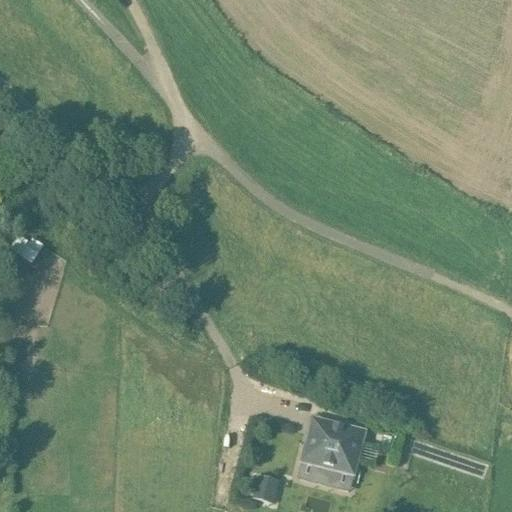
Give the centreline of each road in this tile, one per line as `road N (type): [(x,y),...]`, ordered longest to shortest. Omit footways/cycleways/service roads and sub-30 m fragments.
road 1 (residential): [(296,415),(238,378),(150,234),(0,84)]
road 2 (track): [(131,211),(190,133),(129,0)]
